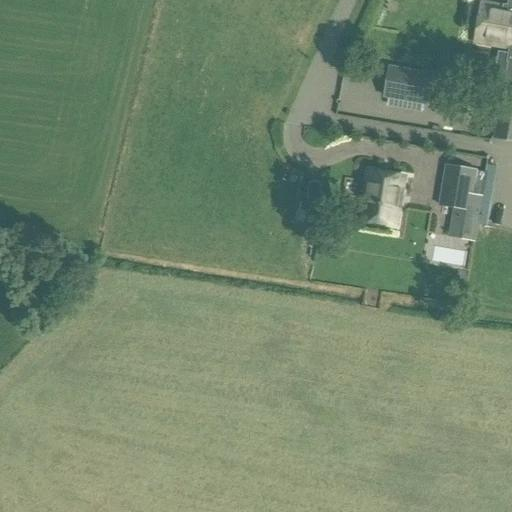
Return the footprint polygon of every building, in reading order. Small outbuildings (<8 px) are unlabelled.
[(445,0),(377,0),(373,39),(440,48),(445,0)] [(480,13),(476,42),(510,48),(508,60),(511,60),(511,0),(509,0),(506,18),(480,13)] [(427,104),(432,76),(390,69),(385,96),(427,104)] [(503,89),(494,138),(511,141),(511,90),(503,89)] [(446,166),(439,206),(454,208),(449,237),(474,241),(477,225),(480,202),(471,200),(475,171),(446,166)] [(360,220),(395,225),(402,177),(367,171),(360,220)]
